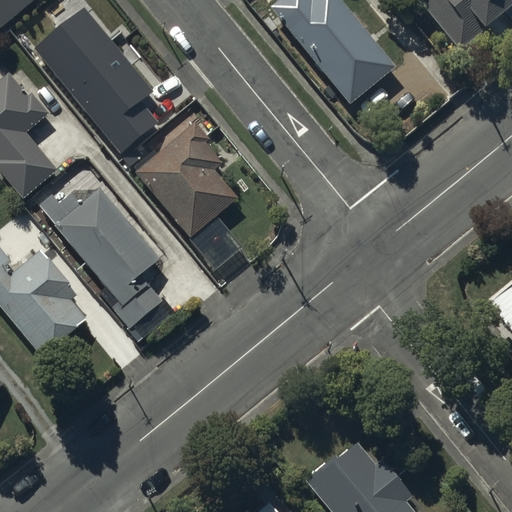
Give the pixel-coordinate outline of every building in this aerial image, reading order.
[(0,0),(0,25),(31,0),(0,0)] [(56,4),(52,0),(45,0),(9,29),(17,39),(30,29),(28,27),(56,4)] [(279,0),(270,8),(349,105),(395,68),(338,0),(279,0)] [(511,0),(415,0),(457,51),(484,29),(482,27),(511,2),(511,0)] [(55,170),(24,132),(46,114),(31,95),(26,99),(7,75),(0,80),(0,179),(17,200),(55,170)] [(147,135),(116,99),(87,123),(118,159),(147,135)] [(194,121),(133,171),(188,238),(236,198),(212,168),(219,162),(203,142),(208,138),(194,121)] [(158,260),(99,186),(77,204),(69,195),(57,204),(49,194),(36,205),(119,307),(113,312),(128,330),(159,304),(137,277),(158,260)] [(0,246),(0,309),(39,356),(86,318),(70,298),(74,294),(39,252),(10,275),(3,267),(11,260),(0,246)] [(511,285),(492,302),(511,325),(511,340),(509,344),(511,347),(511,285)] [(334,455),(303,480),(329,511),(411,511),(404,503),(411,498),(379,459),(373,464),(354,442),(335,457),(334,455)] [(442,491),(420,464),(417,459),(401,472),(426,504),(429,502),(441,505),(440,493),(442,491)]
